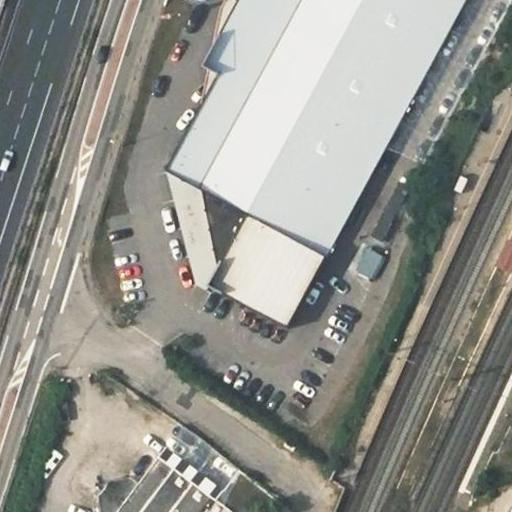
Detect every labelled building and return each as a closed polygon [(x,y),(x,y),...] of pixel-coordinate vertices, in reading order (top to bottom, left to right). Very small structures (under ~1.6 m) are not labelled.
[(219,76),(167,171),(208,193),(259,220),(242,252),(309,288),(327,255),(365,185),(448,34),(465,0),(240,0),(204,67),(219,76)] [(448,34),(365,185),(391,199),(474,48),(448,34)] [(461,176),(454,189),(461,193),(468,179),(461,176)] [(365,185),(327,255),(360,273),(399,203),(391,199),(365,185)] [(259,220),(208,193),(222,263),(208,288),(287,331),(309,288),(242,252),(259,220)] [(511,270),(511,267),(511,245),(509,244),(499,264),(511,270)] [(232,511),(159,458),(139,484),(132,478),(111,482),(100,496),(101,511),(232,511)]
